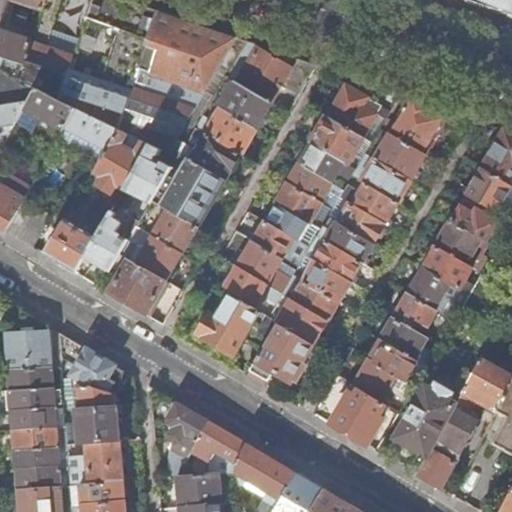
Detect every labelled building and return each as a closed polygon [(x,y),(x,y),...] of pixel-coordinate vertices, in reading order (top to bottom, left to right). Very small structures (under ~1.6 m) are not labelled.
[(0,0),(0,26),(9,0),(0,0)] [(40,20),(46,0),(9,0),(0,26),(0,66),(21,78),(33,41),(4,31),(12,9),(40,20)] [(60,99),(94,0),(46,0),(40,20),(33,41),(21,78),(38,87),(60,99)] [(118,130),(159,12),(124,0),(94,0),(60,99),(77,108),(118,130)] [(511,0),(467,0),(511,15),(511,0)] [(227,76),(247,42),(216,31),(159,12),(118,130),(127,134),(142,142),(150,146),(162,151),(178,158),(181,154),(187,144),(193,133),(196,128),(227,76)] [(272,103),(298,59),(271,50),(247,42),(227,76),(235,81),(272,103)] [(21,78),(0,66),(0,106),(29,101),(38,87),(21,78)] [(272,103),(235,81),(219,107),(222,108),(256,129),(272,103)] [(387,120),(402,95),(376,85),(368,98),(360,94),(345,86),(328,116),(365,137),(374,142),(381,130),(387,120)] [(66,128),(77,108),(60,99),(38,87),(29,101),(26,107),(66,128)] [(423,154),(444,119),(428,110),(411,100),(396,126),(387,120),(381,130),(390,135),(423,154)] [(0,134),(11,133),(26,107),(29,101),(0,106),(0,134)] [(118,130),(77,108),(66,128),(107,150),(118,130)] [(256,129),(222,108),(206,134),(241,155),(256,129)] [(354,153),(365,137),(328,116),(312,143),(358,169),(364,159),(354,153)] [(241,155),(206,134),(196,128),(193,133),(203,138),(196,152),(191,149),(192,147),(187,144),(181,154),(189,159),(225,180),(241,155)] [(125,190),(150,146),(142,142),(135,152),(121,144),(127,134),(118,130),(107,150),(94,172),(102,176),(97,184),(110,192),(116,184),(125,190)] [(511,132),(506,130),(505,130),(482,168),(483,168),(509,184),(511,178),(511,132)] [(410,181),(426,156),(423,154),(390,135),(375,161),(410,181)] [(358,169),(312,143),(299,165),(332,184),(338,173),(351,181),(358,169)] [(167,176),(172,168),(162,162),(160,165),(154,162),(157,156),(159,156),(162,151),(150,146),(125,190),(150,205),(153,200),(167,176)] [(197,227),(225,180),(189,159),(176,182),(167,176),(153,200),(164,207),(197,227)] [(18,210),(38,176),(10,160),(0,176),(0,228),(5,232),(18,210)] [(397,203),(410,181),(375,161),(362,183),(366,185),(397,203)] [(326,205),(338,187),(332,184),(299,165),(288,183),(326,205)] [(497,213),(511,186),(511,185),(509,184),(483,168),(482,168),(467,194),(497,213)] [(334,210),(326,205),(288,183),(277,203),(322,230),(329,218),(334,210)] [(397,203),(366,185),(361,193),(348,186),(340,198),(350,204),(385,225),(397,203)] [(103,226),(111,212),(114,208),(103,201),(100,201),(90,216),(91,220),(103,226)] [(385,225),(350,204),(343,215),(334,210),(329,218),(373,244),(385,225)] [(85,258),(97,237),(72,223),(78,212),(76,211),(78,207),(75,205),(45,256),(66,268),(76,274),(85,258)] [(488,243),(500,222),(476,208),(474,213),(460,205),(451,221),(482,239),(488,243)] [(181,253),(197,227),(164,207),(158,215),(163,218),(153,236),(181,253)] [(45,226),(18,210),(5,232),(32,248),(45,226)] [(122,253),(137,227),(140,223),(130,218),(120,235),(115,232),(121,223),(112,218),(114,213),(111,212),(103,226),(97,237),(85,258),(95,264),(110,273),(122,253)] [(373,244),(329,218),(322,230),(317,237),(362,263),(373,244)] [(476,248),(482,239),(451,221),(437,245),(473,266),(483,271),(489,261),(480,256),(482,251),(476,248)] [(310,249),(265,222),(253,241),(283,259),(298,269),(301,265),(302,262),(286,253),(289,249),(305,258),(309,251),(310,249)] [(166,280),(181,253),(153,236),(137,227),(122,253),(130,258),(166,280)] [(362,263),(317,237),(310,249),(309,251),(318,256),(314,263),(350,284),(362,263)] [(276,270),(283,259),(253,241),(238,267),(268,284),(284,294),(292,280),(276,270)] [(466,279),(473,266),(437,245),(425,266),(470,293),(475,284),(466,279)] [(166,280),(130,258),(109,293),(121,300),(149,317),(170,282),(166,280)] [(350,284),(314,263),(305,258),(302,262),(301,265),(305,268),(302,272),(308,276),(305,281),(339,302),(350,284)] [(470,293),(425,266),(409,292),(437,309),(446,314),(455,300),(463,305),(470,293)] [(256,304),(268,284),(238,267),(226,287),(256,304)] [(339,302),(305,281),(303,286),(292,280),(284,294),(283,294),(292,300),(328,321),(339,302)] [(428,323),(437,309),(409,292),(394,317),(418,331),(425,321),(428,323)] [(264,349),(279,324),(278,323),(231,295),(217,317),(211,314),(198,335),(234,357),(246,338),(264,349)] [(328,321),(292,300),(278,323),(279,324),(314,344),(328,321)] [(62,366),(60,333),(49,327),(49,330),(20,332),(21,310),(9,303),(7,333),(10,370),(62,366)] [(421,347),(427,337),(418,331),(394,317),(382,339),(418,360),(427,365),(434,354),(421,347)] [(303,362),(314,344),(279,324),(264,349),(248,376),(267,386),(275,372),(291,382),(293,380),(299,378),(304,369),(303,362)] [(125,372),(60,333),(62,366),(63,378),(70,378),(71,389),(64,389),(65,405),(66,410),(116,406),(115,392),(125,372)] [(411,370),(418,360),(382,339),(381,340),(379,339),(377,340),(369,354),(369,356),(371,357),(370,359),(415,385),(421,376),(411,370)] [(415,385),(370,359),(355,384),(359,387),(384,401),(388,404),(393,396),(404,403),(415,385)] [(496,411),(511,381),(511,377),(480,359),(456,404),(427,457),(417,475),(441,489),(476,423),(465,417),(475,399),(496,411)] [(63,378),(62,366),(10,370),(12,391),(64,386),(63,379),(63,378)] [(511,381),(496,411),(507,417),(493,443),(511,454),(511,381)] [(427,457),(456,404),(449,400),(453,394),(436,384),(432,390),(426,387),(396,438),(409,446),(427,457)] [(65,405),(64,389),(64,386),(12,391),(13,410),(65,405)] [(386,412),(380,409),(384,401),(359,387),(355,395),(350,392),(331,424),(366,445),(372,435),(386,412)] [(194,449),(210,422),(199,416),(178,403),(169,418),(169,423),(174,426),(169,433),(168,478),(178,477),(194,449)] [(67,426),(66,410),(65,405),(13,410),(15,430),(67,426)] [(123,482),(116,406),(66,410),(67,426),(68,437),(78,436),(79,445),(68,446),(70,465),(71,486),(81,486),(123,482)] [(235,463),(247,444),(228,433),(210,422),(194,449),(220,464),(218,473),(234,472),(235,463)] [(68,446),(68,437),(67,426),(15,430),(16,450),(68,446)] [(283,466),(247,444),(235,463),(234,472),(237,486),(246,484),(248,480),(264,489),(261,495),(265,497),(255,511),(274,511),(297,474),(283,466)] [(70,465),(68,446),(16,450),(18,470),(70,465)] [(71,486),(70,465),(18,470),(19,490),(71,486)] [(220,503),(218,473),(178,477),(181,507),(220,503)] [(361,511),(351,506),(297,474),(274,511),(361,511)] [(124,502),(123,482),(81,486),(83,504),(124,502)] [(73,505),(71,486),(19,490),(21,511),(73,511),(73,505)] [(511,511),(511,493),(502,511),(511,511)] [(125,511),(124,502),(83,504),(73,505),(73,511),(84,510),(83,511),(125,511)] [(221,511),(228,510),(228,503),(220,503),(181,507),(181,511),(221,511)]
